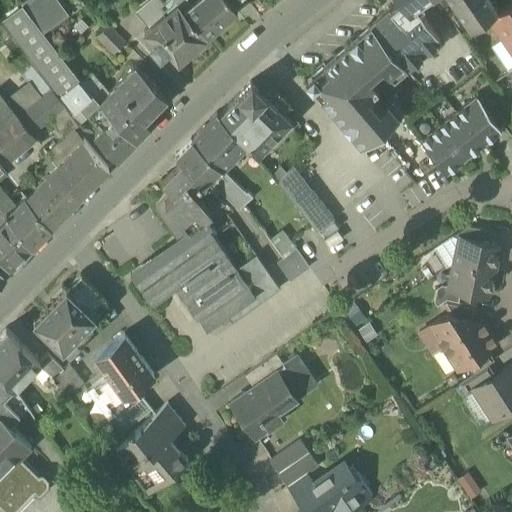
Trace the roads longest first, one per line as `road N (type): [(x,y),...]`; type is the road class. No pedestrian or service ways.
road 1 (residential): [(511,189),(448,195),(179,379)]
road 2 (tertiary): [(70,242),(214,83),(308,0)]
road 3 (residential): [(70,242),(117,290),(179,379)]
road 4 (residential): [(179,379),(270,511)]
